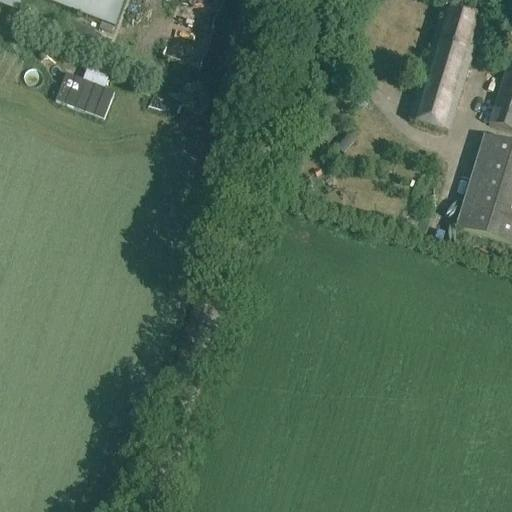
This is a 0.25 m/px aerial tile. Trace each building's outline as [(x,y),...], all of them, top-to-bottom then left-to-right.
[(0,0),(0,6),(19,14),(24,0),(40,0),(116,28),(126,0),(0,0)] [(174,0),(156,59),(200,72),(204,59),(206,60),(215,30),(213,29),(217,16),(219,16),(224,0),(174,0)] [(445,9),(410,124),(448,135),(484,20),(445,9)] [(511,58),(510,58),(489,127),(511,133),(511,58)] [(62,78),(52,104),(102,122),(112,96),(62,78)] [(511,148),(485,140),(456,232),(511,249),(511,148)]
